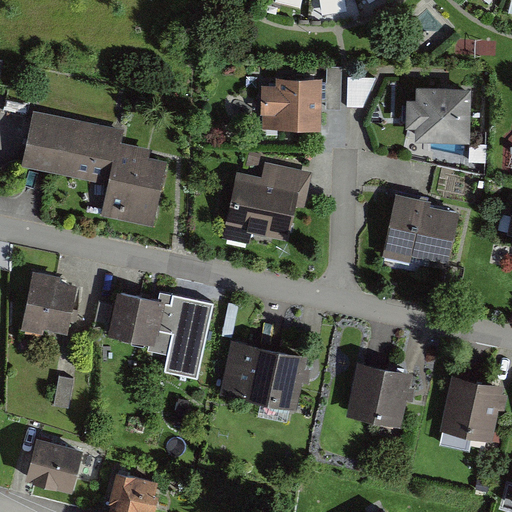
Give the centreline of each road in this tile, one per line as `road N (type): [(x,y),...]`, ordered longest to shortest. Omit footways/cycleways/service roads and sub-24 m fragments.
road 1 (residential): [(0,237),(511,337)]
road 2 (unknown): [(348,301),(346,148)]
